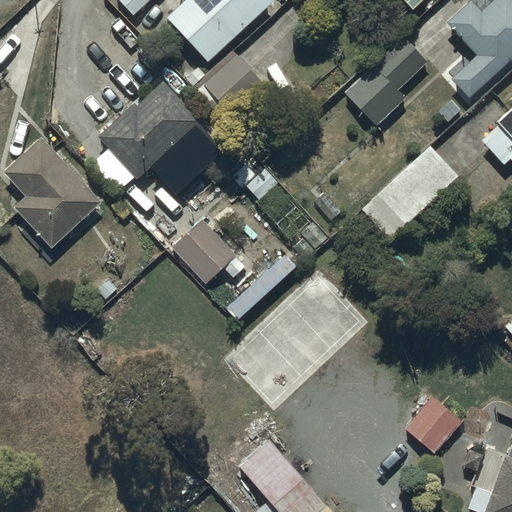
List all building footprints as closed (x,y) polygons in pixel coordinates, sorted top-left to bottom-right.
[(146,0),(120,0),(132,13),(146,0)] [(179,0),(165,14),(206,58),(268,0),(179,0)] [(398,0),(412,16),(427,3),(424,0),(398,0)] [(473,3),(450,26),(479,59),(453,81),(471,101),(511,65),(511,0),(499,0),(483,14),(473,3)] [(404,39),(345,95),(377,129),(406,101),(398,94),(428,65),(404,39)] [(236,49),(202,82),(221,102),(255,70),(236,49)] [(133,102),(130,99),(95,133),(105,144),(88,161),(116,189),(133,172),(137,175),(198,115),(160,76),(133,102)] [(502,130),(483,147),(507,173),(511,168),(511,115),(499,127),(502,130)] [(24,191),(13,201),(49,242),(100,197),(41,131),(2,166),(24,191)] [(255,172),(233,149),(218,164),(241,186),(255,172)] [(432,151),(363,215),(380,233),(367,245),(378,257),(460,181),(432,151)] [(217,269),(225,278),(211,290),(222,301),(235,290),(232,288),(252,270),(237,253),(235,255),(200,216),(170,242),(205,280),(217,269)] [(429,392),(404,425),(434,449),(459,416),(429,392)] [(339,511),(340,511),(264,437),(238,462),(270,494),(253,511),(339,511)] [(483,510),(482,511),(511,511),(511,450),(505,448),(489,488),(474,482),(466,503),(483,510)]
